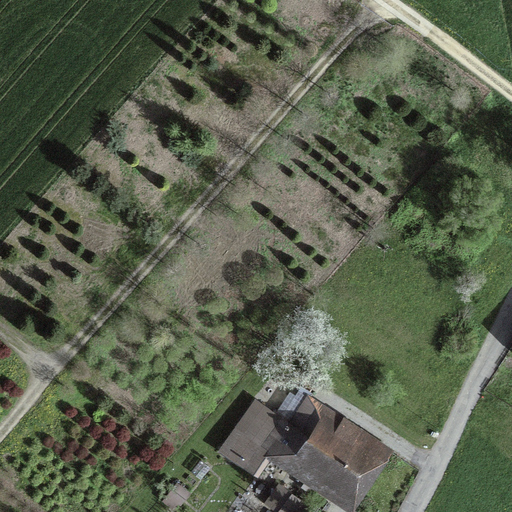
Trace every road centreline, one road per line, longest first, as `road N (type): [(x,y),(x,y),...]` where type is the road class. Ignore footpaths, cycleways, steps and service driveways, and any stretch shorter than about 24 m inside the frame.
road 1 (unclassified): [(511,308),(405,511)]
road 2 (track): [(385,0),(481,54),(511,96)]
